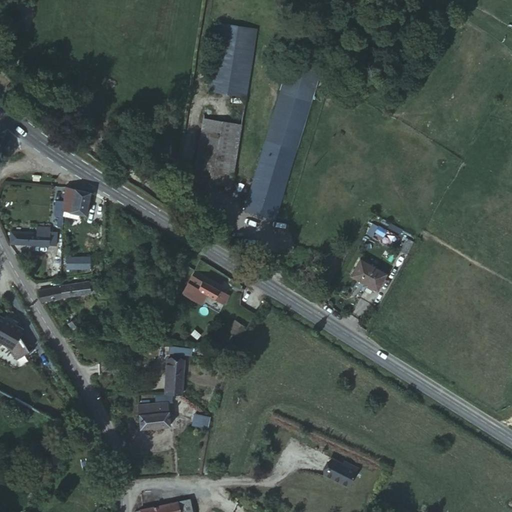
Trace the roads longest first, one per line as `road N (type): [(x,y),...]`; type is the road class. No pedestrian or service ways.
road 1 (secondary): [(511,444),(15,134)]
road 2 (tertiary): [(119,511),(114,457),(99,415),(0,244)]
